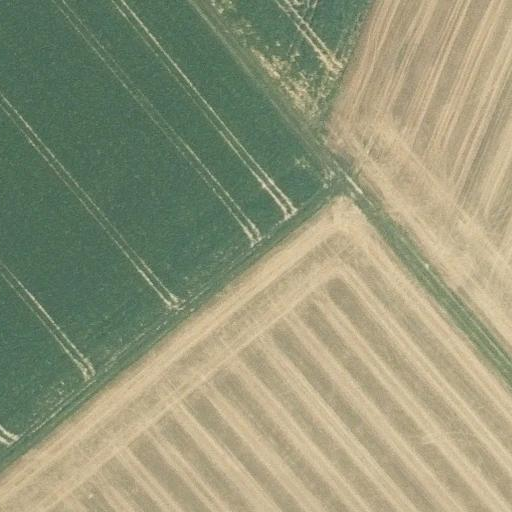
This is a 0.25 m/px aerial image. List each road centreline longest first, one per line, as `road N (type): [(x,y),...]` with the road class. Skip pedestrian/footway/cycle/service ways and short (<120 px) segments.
road 1 (track): [(511,376),(189,0)]
road 2 (track): [(350,194),(0,491)]
